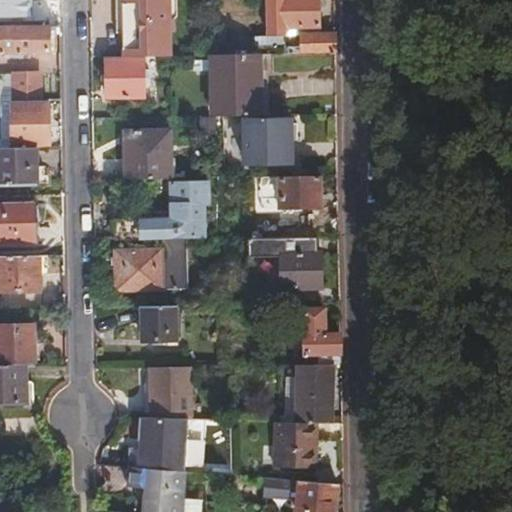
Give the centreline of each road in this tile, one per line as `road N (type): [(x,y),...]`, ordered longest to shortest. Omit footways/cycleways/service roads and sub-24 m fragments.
road 1 (unclassified): [(75,0),(83,511)]
road 2 (unclassified): [(354,0),(360,511)]
